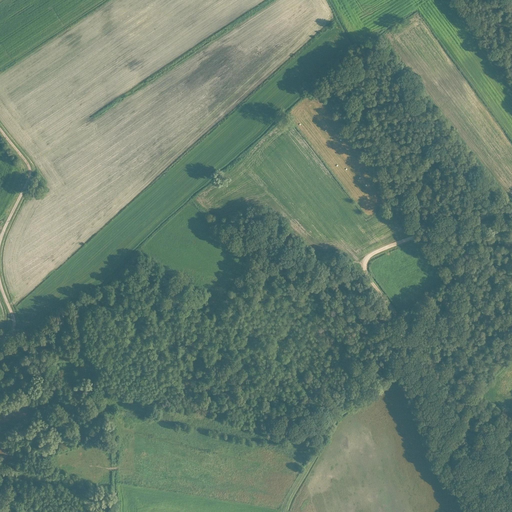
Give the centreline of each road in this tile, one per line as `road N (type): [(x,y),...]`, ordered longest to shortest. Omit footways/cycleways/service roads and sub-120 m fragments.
road 1 (track): [(511,205),(422,233),(367,257),(362,268),(402,327),(399,371),(409,402),(434,469),(459,494),(464,511)]
road 2 (track): [(399,371),(331,422),(282,511)]
road 3 (unclassified): [(0,240),(30,170),(0,128)]
